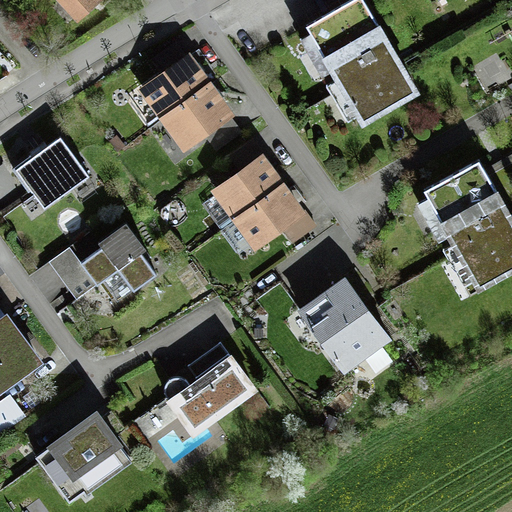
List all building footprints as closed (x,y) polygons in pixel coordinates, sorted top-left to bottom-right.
[(63,0),(77,15),(94,0),(63,0)] [(360,0),(347,0),(286,31),(347,150),(419,113),(360,0)] [(451,0),(406,0),(417,19),(451,0)] [(146,129),(204,89),(181,56),(123,96),(146,129)] [(204,89),(146,129),(170,165),(229,124),(204,89)] [(67,141),(13,174),(43,222),(97,189),(67,141)] [(220,228),(276,189),(253,157),(198,195),(220,228)] [(511,229),(476,163),(406,201),(463,307),(511,280),(511,229)] [(276,189),(220,228),(241,258),(297,219),(276,189)] [(120,233),(66,272),(94,312),(149,274),(120,233)] [(281,282),(257,299),(283,337),(308,319),(345,371),(390,339),(346,277),(301,309),(281,282)] [(0,317),(0,388),(33,367),(0,317)] [(220,342),(160,385),(193,431),(201,425),(253,387),(220,342)] [(21,460),(13,466),(48,511),(61,511),(127,462),(87,409),(21,460)]
